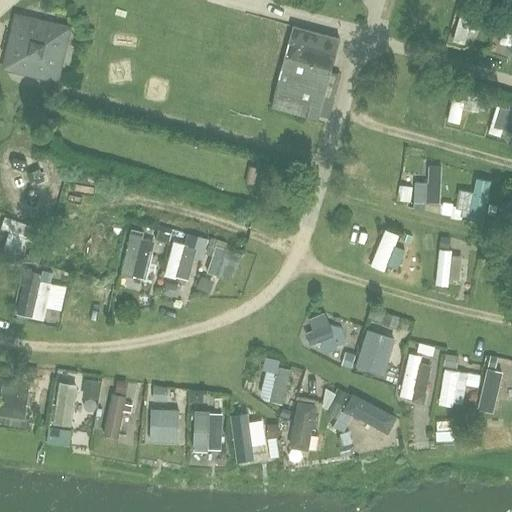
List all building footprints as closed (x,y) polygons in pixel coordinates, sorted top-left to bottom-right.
[(454,0),(506,16),(510,0),(454,0)] [(459,39),(467,11),(455,8),(447,36),(459,39)] [(70,28),(19,14),(5,66),(57,80),(70,28)] [(320,120),(321,117),(332,119),(344,74),(333,72),(342,40),(295,27),(274,108),(320,120)] [(455,119),(458,104),(472,106),(474,92),(446,88),(442,117),(455,119)] [(490,100),(484,129),(500,132),(506,103),(490,100)] [(28,157),(23,172),(0,163),(0,181),(28,192),(34,176),(54,184),(59,169),(28,157)] [(378,184),(380,161),(362,160),(360,183),(378,184)] [(410,197),(433,197),(434,163),(423,162),(423,178),(410,177),(410,197)] [(482,193),(484,176),(471,174),(469,191),(482,193)] [(396,179),(393,196),(405,198),(408,181),(396,179)] [(436,198),(435,211),(457,214),(458,200),(436,198)] [(0,214),(0,226),(19,227),(20,215),(0,214)] [(337,226),(319,248),(329,256),(347,234),(337,226)] [(149,236),(127,231),(117,275),(139,280),(149,236)] [(186,241),(167,236),(151,295),(172,300),(178,275),(184,276),(195,233),(189,231),(186,241)] [(225,274),(234,250),(212,242),(203,266),(225,274)] [(433,244),(431,281),(445,281),(447,245),(433,244)] [(474,284),(483,286),(488,264),(478,262),(474,284)] [(496,293),(502,266),(489,263),(484,290),(496,293)] [(61,297),(63,284),(50,281),(47,294),(61,297)] [(19,312),(40,315),(45,286),(24,283),(19,312)] [(78,322),(79,295),(66,294),(65,321),(78,322)] [(315,350),(335,339),(319,308),(298,318),(315,350)] [(120,315),(103,314),(102,332),(118,334),(120,315)] [(352,364),(379,372),(391,334),(364,325),(352,364)] [(414,337),(411,348),(429,352),(432,341),(414,337)] [(395,392),(408,395),(417,350),(404,348),(395,392)] [(472,399),(487,404),(498,366),(483,361),(472,399)] [(286,369),(263,362),(254,393),(277,400),(286,369)] [(384,364),(384,380),(395,380),(395,364),(384,364)] [(459,402),(462,366),(438,364),(435,400),(459,402)] [(74,379),(52,377),(46,439),(82,442),(84,428),(69,427),(74,379)] [(0,408),(6,410),(5,416),(18,419),(26,384),(0,378),(0,408)] [(147,395),(170,397),(171,384),(148,382),(147,395)] [(107,389),(103,426),(117,427),(121,391),(107,389)] [(355,397),(353,414),(372,416),(374,400),(355,397)] [(293,400),(286,450),(304,453),(311,403),(293,400)] [(148,404),(146,437),(173,438),(175,406),(148,404)] [(207,445),(212,406),(197,404),(191,442),(207,445)] [(74,424),(87,424),(88,410),(74,409),(74,424)] [(246,415),(249,459),(266,458),(263,414),(246,415)] [(247,455),(246,425),(232,426),(233,455),(247,455)]
